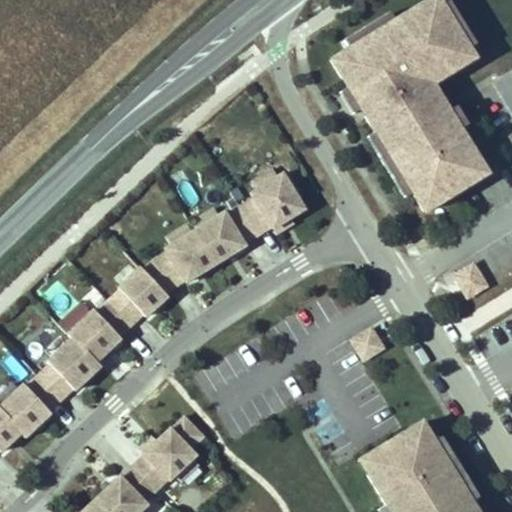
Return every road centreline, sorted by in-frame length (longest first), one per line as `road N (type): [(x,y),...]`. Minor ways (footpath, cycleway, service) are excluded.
road 1 (residential): [(8,511),(115,404),(199,335),(360,227)]
road 2 (secondary): [(269,0),(127,115),(0,236)]
road 3 (residential): [(511,474),(360,227)]
road 4 (residential): [(360,227),(274,54),(281,0)]
